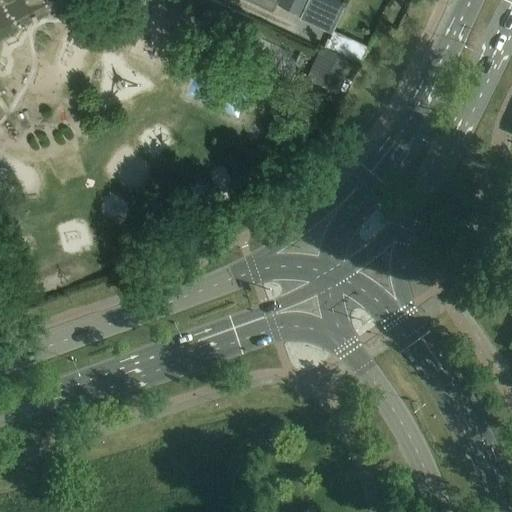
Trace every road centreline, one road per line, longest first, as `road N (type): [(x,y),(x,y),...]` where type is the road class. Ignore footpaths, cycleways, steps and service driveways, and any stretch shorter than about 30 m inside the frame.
road 1 (secondary): [(0,415),(270,317)]
road 2 (secondary): [(253,271),(0,366)]
road 3 (secondary): [(402,229),(511,22)]
road 4 (secondary): [(474,0),(428,92),(361,190)]
road 5 (secondary): [(499,511),(465,423),(396,317)]
road 6 (secondary): [(351,347),(398,419),(436,511)]
road 7 (secondary): [(361,190),(253,271)]
